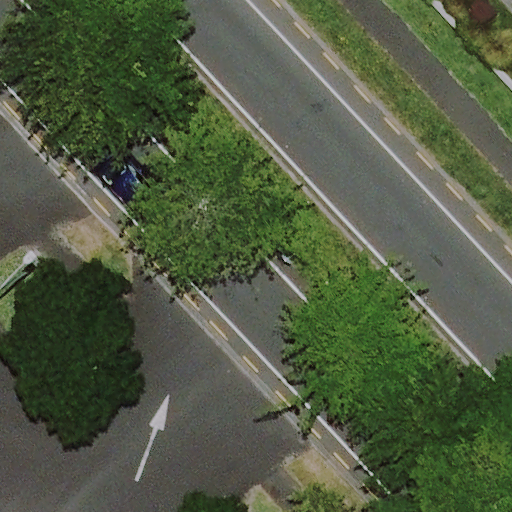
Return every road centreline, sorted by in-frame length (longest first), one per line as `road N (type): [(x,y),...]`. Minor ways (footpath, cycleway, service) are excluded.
road 1 (secondary): [(471,511),(14,0)]
road 2 (secondary): [(274,0),(511,270)]
